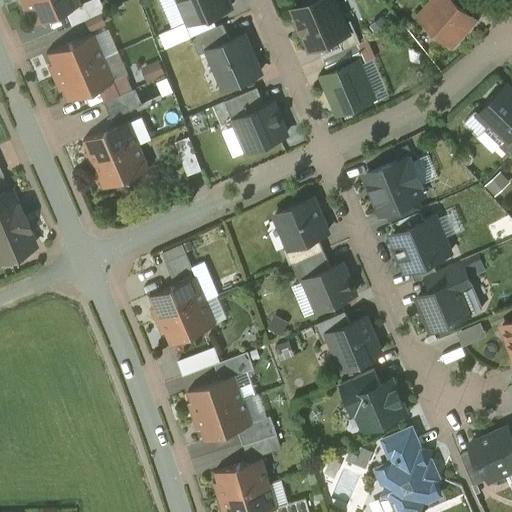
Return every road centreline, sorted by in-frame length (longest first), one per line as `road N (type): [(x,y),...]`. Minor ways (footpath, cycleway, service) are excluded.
road 1 (residential): [(331,145),(448,415)]
road 2 (residential): [(187,511),(168,443),(89,259)]
road 3 (residential): [(331,145),(89,259)]
road 4 (residential): [(85,250),(0,64)]
road 5 (residential): [(494,42),(461,79),(418,108),(331,145)]
road 6 (residential): [(331,145),(262,0)]
